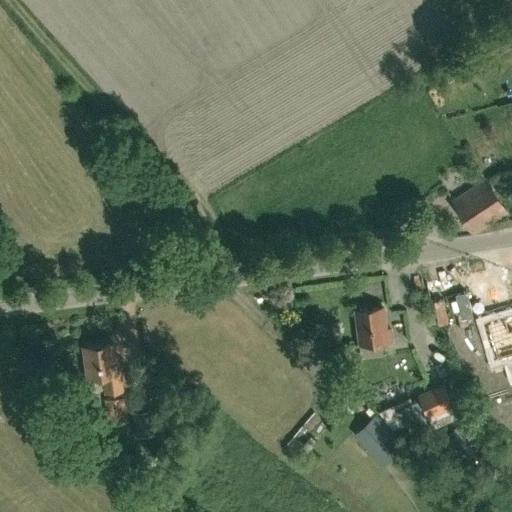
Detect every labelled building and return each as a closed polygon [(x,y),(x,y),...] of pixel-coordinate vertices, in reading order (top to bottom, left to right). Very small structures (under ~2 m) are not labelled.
[(473,233),(507,211),(486,178),(453,200),(473,233)] [(195,231),(187,213),(173,219),(180,237),(195,231)] [(455,297),(455,317),(465,317),(465,298),(455,297)] [(384,339),(392,338),(390,327),(386,327),(383,305),(355,308),(360,342),(361,356),(385,352),(384,339)] [(511,313),(503,316),(486,322),(497,358),(510,354),(511,360),(511,313)] [(415,343),(430,341),(427,321),(412,323),(415,343)] [(106,390),(123,388),(118,353),(115,353),(113,341),(84,345),(88,375),(104,373),(106,390)] [(399,405),(413,437),(415,436),(418,443),(429,438),(426,431),(459,416),(455,406),(444,381),(418,393),(419,396),(399,405)] [(104,398),(108,422),(129,419),(125,395),(104,398)] [(136,436),(155,433),(152,408),(132,411),(136,436)] [(376,414),(366,424),(359,429),(389,460),(395,455),(400,460),(411,451),(376,414)]
